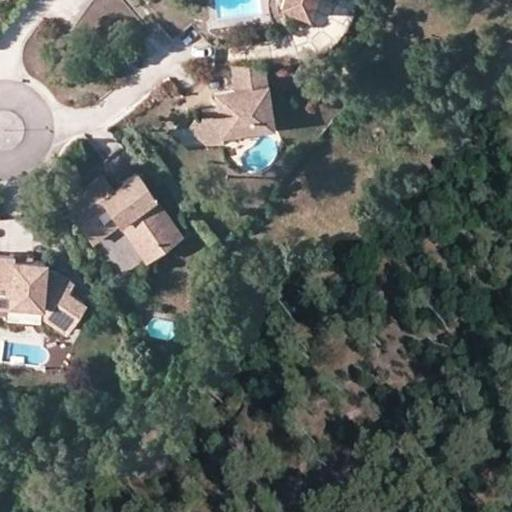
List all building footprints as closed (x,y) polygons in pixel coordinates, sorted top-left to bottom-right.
[(280,0),(279,4),(307,14),(312,0),(280,0)] [(266,124),(264,63),(231,64),(231,89),(212,90),(212,104),(196,104),(180,122),(200,132),(216,132),(216,125),(266,124)] [(182,231),(137,170),(123,180),(126,184),(121,188),(114,187),(103,173),(67,201),(94,238),(105,222),(96,210),(108,201),(121,218),(142,225),(154,240),(182,231)] [(121,218),(108,201),(96,210),(105,222),(94,238),(121,218)] [(154,240),(142,225),(121,218),(149,255),(182,231),(154,240)] [(44,270),(45,258),(31,257),(30,257),(30,261),(19,260),(20,257),(13,256),(13,252),(0,251),(0,301),(11,302),(11,299),(45,300),(74,320),(86,302),(68,290),(73,281),(57,271),(44,270)] [(31,254),(13,252),(13,256),(20,257),(19,260),(30,261),(30,257),(31,257),(31,254)] [(74,320),(45,300),(42,310),(69,328),(74,320)]
